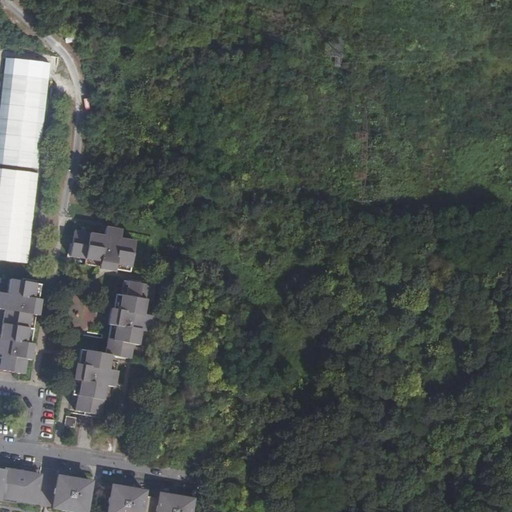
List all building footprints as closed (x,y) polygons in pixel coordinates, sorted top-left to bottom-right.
[(50,80),(4,75),(0,111),(0,164),(40,170),(50,80)] [(0,168),(0,259),(29,263),(39,173),(0,168)] [(111,266),(127,268),(132,238),(118,236),(119,227),(104,225),(102,234),(73,230),(70,255),(83,257),(83,261),(97,264),(97,266),(111,268),(111,266)] [(1,323),(32,329),(34,314),(37,314),(39,299),(37,299),(39,284),(9,278),(6,294),(0,292),(0,308),(3,309),(1,323)] [(104,352),(109,352),(129,356),(132,341),(136,341),(139,327),(148,328),(151,313),(142,311),(144,297),(149,298),(151,283),(122,278),(119,292),(113,291),(111,305),(109,321),(104,352)] [(29,343),(32,329),(1,323),(0,328),(0,368),(23,373),(25,358),(29,358),(31,343),(29,343)] [(107,367),(109,352),(104,352),(79,347),(77,363),(74,362),(72,376),(74,377),(72,392),(77,393),(75,408),(99,412),(104,382),(114,384),(116,369),(107,367)] [(67,415),(65,425),(75,426),(77,416),(67,415)] [(0,499),(35,505),(39,474),(27,472),(25,470),(24,469),(22,468),(19,469),(17,471),(0,468),(0,499)] [(58,475),(53,508),(77,511),(85,511),(91,481),(83,480),(83,476),(78,475),(78,478),(71,477),(72,474),(67,473),(67,477),(58,475)] [(107,511),(190,511),(194,495),(113,481),(107,511)]
